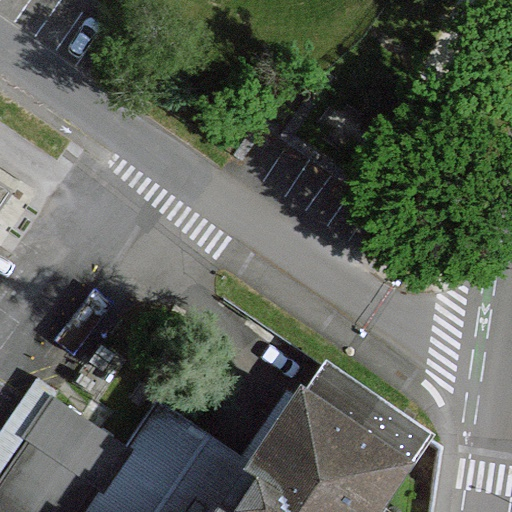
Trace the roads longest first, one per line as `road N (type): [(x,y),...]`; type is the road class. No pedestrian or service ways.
road 1 (residential): [(0,41),(503,392)]
road 2 (residential): [(503,392),(487,511)]
